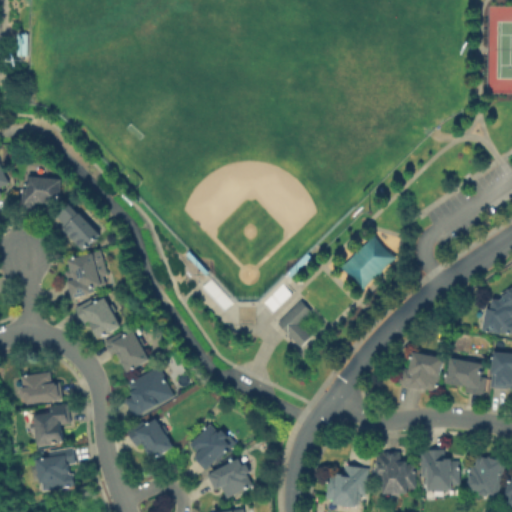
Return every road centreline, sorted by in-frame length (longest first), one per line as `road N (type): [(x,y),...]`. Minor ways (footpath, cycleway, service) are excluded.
road 1 (residential): [(293,511),(304,445),(345,383),(419,305),(511,238)]
road 2 (residential): [(30,330),(51,333),(88,365),(126,511)]
road 3 (residential): [(335,399),(370,419),(511,429)]
